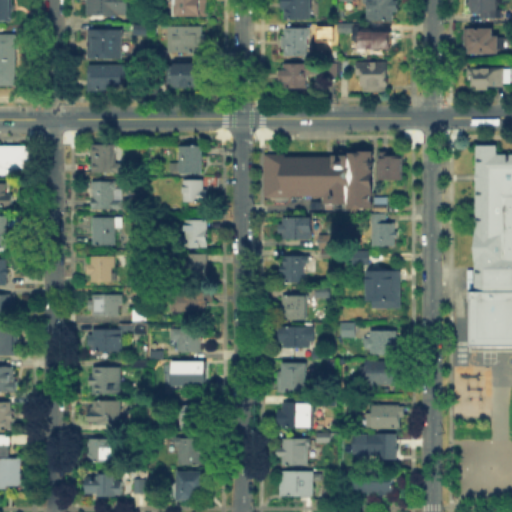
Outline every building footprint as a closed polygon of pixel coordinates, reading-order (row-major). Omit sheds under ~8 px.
[(0,21),(0,0),(11,0),(11,21),(0,21)] [(87,16),(87,0),(129,0),(129,17),(87,16)] [(209,0),(209,17),(176,17),(176,0),(209,0)] [(311,0),(311,21),(283,20),(283,0),(311,0)] [(396,0),(396,22),(366,22),(366,0),(396,0)] [(494,13),(494,19),(483,19),(483,12),(473,12),(473,0),(497,0),(497,13),(494,13)] [(320,32),(321,23),(335,23),(335,32),(320,32)] [(338,31),(338,23),(354,23),(354,31),(338,31)] [(134,35),(134,24),(151,24),(151,35),(134,35)] [(170,53),(170,28),(204,29),(204,53),(170,53)] [(284,53),(284,29),(311,29),(311,53),(284,53)] [(123,32),(123,60),(90,60),(90,31),(123,32)] [(360,31),(397,31),(397,56),(365,56),(365,59),(360,59),(360,31)] [(496,32),(496,40),(505,40),(505,53),(472,53),(472,32),(496,32)] [(0,34),(0,85),(12,85),(11,34),(0,34)] [(363,64),(389,64),(389,95),(362,95),(363,64)] [(280,83),(280,67),(314,67),(314,78),(307,78),(307,89),(286,89),(286,83),(280,83)] [(91,95),(92,68),(125,68),(125,95),(91,95)] [(202,68),(202,89),(173,88),(173,68),(202,68)] [(467,70),(504,70),(504,89),(467,89),(467,70)] [(155,92),(155,78),(165,78),(164,92),(155,92)] [(494,152),(511,152),(511,345),(469,346),(469,290),(474,290),(473,142),(494,142),(494,152)] [(0,146),(24,146),(24,178),(0,178),(0,146)] [(91,172),(91,147),(117,147),(117,172),(91,172)] [(205,174),(172,174),(172,166),(181,166),(181,147),(205,147),(205,174)] [(370,150),(371,206),(346,206),(346,203),(322,203),(322,195),(263,195),(262,152),(283,152),(283,155),(332,155),(332,150),(370,150)] [(377,178),(377,150),(384,150),(384,153),(400,153),(400,178),(377,178)] [(186,202),(186,181),(206,181),(206,203),(186,202)] [(116,183),(116,190),(123,190),(123,209),(94,209),(94,182),(116,183)] [(0,185),(5,185),(5,196),(13,196),(13,207),(0,206),(0,185)] [(373,210),(372,195),(385,195),(386,209),(373,210)] [(9,230),(9,250),(0,249),(0,215),(9,215),(9,230)] [(282,239),(282,218),(314,219),(314,239),(282,239)] [(388,218),(388,224),(397,224),(397,247),(375,247),(375,218),(388,218)] [(116,246),(94,246),(94,220),(122,220),(122,227),(116,227),(116,246)] [(189,245),(189,223),(207,223),(207,245),(189,245)] [(319,245),(319,233),(335,233),(335,245),(319,245)] [(320,258),(320,248),(336,248),(336,258),(320,258)] [(351,263),(351,250),(366,250),(366,263),(351,263)] [(186,281),(186,256),(205,256),(205,281),(186,281)] [(114,273),(114,283),(94,283),(94,273),(88,273),(88,258),(114,258),(114,273)] [(0,284),(0,261),(9,262),(9,285),(0,284)] [(285,261),(309,261),(309,278),(304,278),(304,285),(285,284),(285,261)] [(368,307),(368,271),(403,271),(403,307),(368,307)] [(318,282),(331,282),(331,300),(318,299),(318,282)] [(0,316),(0,296),(13,296),(13,317),(0,316)] [(275,321),(275,296),(307,297),(307,321),(275,321)] [(92,297),(122,297),(122,317),(92,316),(92,297)] [(168,314),(168,298),(206,298),(206,314),(168,314)] [(135,324),(135,314),(145,314),(145,324),(135,324)] [(342,335),(342,323),(355,323),(355,335),(342,335)] [(125,336),(125,326),(146,326),(146,336),(125,336)] [(311,328),(311,331),(316,331),(316,343),(311,343),(311,349),(279,349),(279,328),(311,328)] [(0,354),(0,329),(16,329),(16,354),(0,354)] [(202,343),(202,352),(179,352),(179,343),(171,343),(171,329),(202,329),(202,343)] [(93,350),(93,332),(122,332),(122,350),(93,350)] [(399,332),(399,356),(372,356),(372,350),(365,350),(365,339),(372,339),(372,332),(399,332)] [(315,364),(315,352),(327,352),(327,364),(315,364)] [(172,360),(207,360),(207,389),(172,389),(172,360)] [(364,384),(364,363),(401,363),(401,384),(364,384)] [(281,393),(281,364),(305,364),(305,393),(281,393)] [(310,377),(311,368),(320,368),(320,377),(310,377)] [(0,391),(0,369),(16,369),(15,392),(0,391)] [(123,369),(123,394),(93,394),(93,369),(123,369)] [(92,426),(92,403),(122,403),(122,426),(92,426)] [(282,429),(282,404),(315,404),(315,429),(282,429)] [(0,405),(14,405),(14,429),(0,429),(0,405)] [(370,429),(370,407),(402,408),(402,429),(370,429)] [(204,408),(204,426),(196,426),(196,432),(181,432),(181,408),(204,408)] [(332,436),(332,444),(318,444),(318,436),(332,436)] [(378,460),(378,437),(398,437),(398,460),(378,460)] [(10,446),(10,459),(25,459),(25,488),(11,488),(11,492),(0,492),(0,438),(10,438),(10,446)] [(179,440),(204,440),(204,466),(179,466),(179,440)] [(90,441),(114,441),(114,465),(90,464),(90,441)] [(310,441),(310,467),(284,466),(284,458),(276,458),(276,449),(285,449),(285,441),(310,441)] [(179,497),(179,474),(203,475),(202,498),(179,497)] [(283,496),(283,474),(315,474),(315,496),(283,496)] [(356,474),(395,474),(395,496),(356,496),(356,474)] [(87,478),(120,478),(120,497),(87,497),(87,478)] [(147,482),(147,494),(136,494),(136,482),(147,482)]
